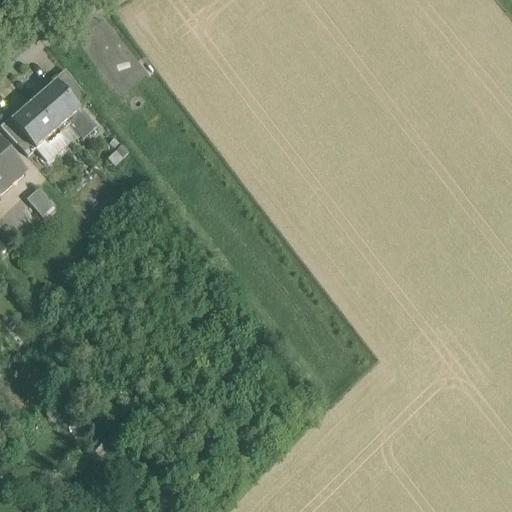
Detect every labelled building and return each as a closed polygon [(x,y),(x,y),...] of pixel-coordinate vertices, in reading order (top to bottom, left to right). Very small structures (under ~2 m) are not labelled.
[(87,102),(65,74),(53,84),(56,87),(77,111),(87,102)] [(77,111),(56,87),(34,106),(57,134),(66,126),(82,144),(97,132),(81,113),(80,114),(77,111)] [(57,134),(34,106),(12,125),(12,126),(25,141),(35,153),(57,134)] [(12,125),(9,122),(0,130),(16,148),(25,141),(12,126),(12,125)] [(0,148),(0,198),(25,178),(0,148)] [(54,209),(39,193),(27,204),(42,220),(54,209)] [(0,258),(14,245),(0,229),(0,258)]
